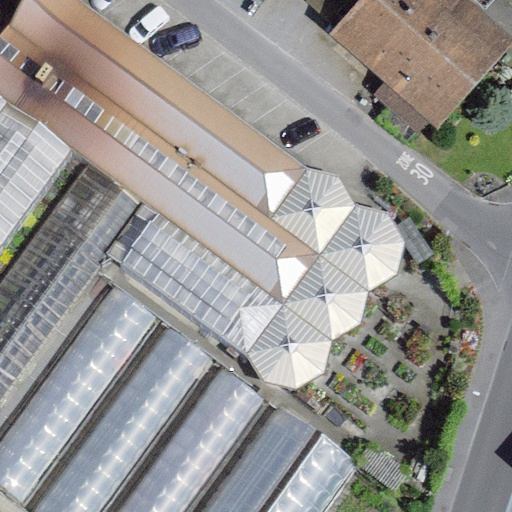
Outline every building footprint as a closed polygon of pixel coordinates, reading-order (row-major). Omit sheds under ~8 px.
[(61,0),(38,0),(0,51),(0,116),(152,230),(118,275),(295,406),(407,256),(61,0)] [(419,142),(505,51),(455,5),(459,0),(339,0),(306,35),(419,142)] [(0,411),(140,230),(0,122),(0,411)] [(198,511),(277,407),(113,285),(0,436),(0,502),(13,511),(198,511)] [(328,511),(355,474),(278,419),(211,511),(328,511)]
